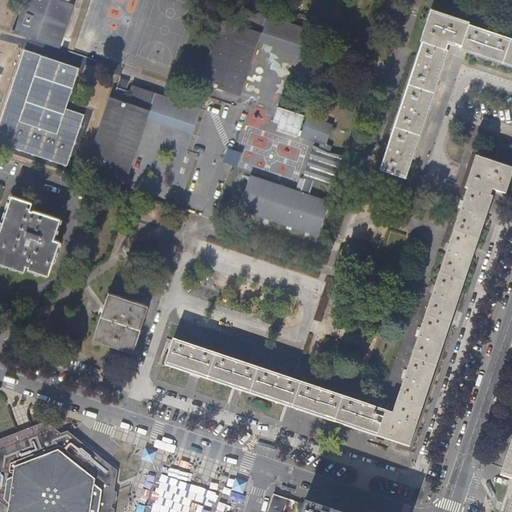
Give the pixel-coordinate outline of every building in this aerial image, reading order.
[(23,0),(13,32),(26,36),(59,47),(74,3),(65,1),(65,0),(23,0)] [(259,42),(267,16),(244,8),(239,24),(223,19),(201,82),(241,96),(259,42)] [(472,51),(511,63),(511,38),(468,24),(433,12),(381,169),(403,176),(409,158),(425,112),(439,70),(448,43),(454,45),(461,47),(472,51)] [(314,31),(267,16),(259,42),(305,57),(314,31)] [(79,68),(25,50),(0,123),(0,143),(67,166),(84,115),(65,108),(79,68)] [(147,118),(155,92),(132,85),(130,91),(122,88),(118,86),(114,97),(110,96),(92,151),(89,160),(129,173),(147,118)] [(192,105),(155,92),(147,118),(193,134),(202,108),(192,105)] [(308,116),(279,107),(277,113),(274,123),(280,125),(278,131),(301,138),(308,116)] [(302,179),(304,179),(314,181),(317,182),(333,189),(332,185),(336,182),(335,176),(339,173),(337,168),(341,164),(340,160),(344,157),(343,156),(330,154),(332,147),(326,145),(333,126),(308,116),(301,138),(320,145),(319,148),(313,146),(313,152),(310,154),(310,159),(307,162),(307,168),(304,170),(304,176),(302,179)] [(391,440),(398,443),(407,446),(416,418),(428,384),(442,342),(457,298),(471,257),(485,213),(493,192),(506,196),(511,176),(511,171),(495,166),(478,160),(466,196),(392,415),(387,413),(379,436),(391,440)] [(314,181),(304,179),(300,192),(250,176),(239,210),(318,237),(330,202),(309,196),(314,181)] [(91,186),(84,183),(78,200),(85,203),(91,186)] [(36,207),(17,200),(7,230),(3,229),(6,219),(0,217),(0,266),(30,276),(32,270),(34,271),(33,273),(53,280),(65,246),(58,244),(65,224),(34,214),(36,207)] [(105,310),(94,339),(129,352),(146,304),(111,291),(105,310)] [(358,429),(379,436),(387,413),(171,340),(162,363),(191,373),(233,387),(276,401),(317,415),(358,429)] [(96,479),(90,511),(114,511),(115,509),(112,507),(113,503),(116,503),(118,493),(115,490),(118,471),(68,431),(61,434),(46,422),(0,439),(0,502),(1,502),(8,508),(15,467),(59,450),(96,479)] [(386,452),(394,455),(398,443),(391,440),(386,452)] [(158,451),(146,448),(142,459),(154,463),(158,451)] [(511,511),(511,448),(510,453),(502,477),(511,480),(511,501),(508,511),(511,511)] [(90,511),(96,479),(59,450),(15,467),(8,508),(7,511),(90,511)] [(248,482),(235,478),(231,491),(243,495),(248,482)] [(272,499),(288,504),(289,500),(274,494),(272,499)] [(284,511),(288,504),(272,499),(267,511),(284,511)]
